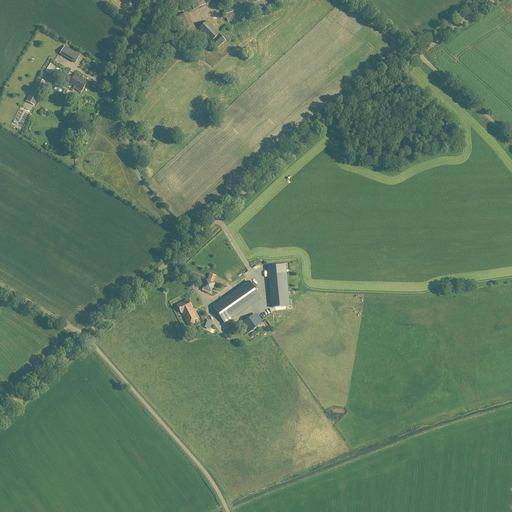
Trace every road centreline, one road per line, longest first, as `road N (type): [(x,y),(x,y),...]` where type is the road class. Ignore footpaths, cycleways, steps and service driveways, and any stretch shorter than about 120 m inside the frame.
road 1 (tertiary): [(191,241),(324,121),(415,53)]
road 2 (unclassified): [(227,511),(215,483),(87,336)]
road 3 (unclassified): [(191,241),(142,184),(114,102),(94,83)]
road 4 (tertiary): [(87,336),(191,241)]
road 5 (unclassified): [(415,53),(511,141)]
